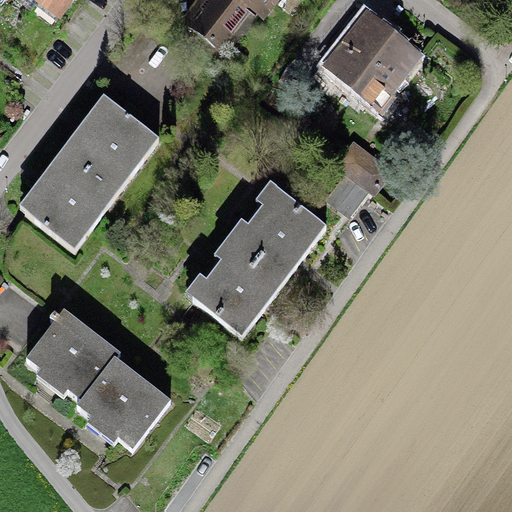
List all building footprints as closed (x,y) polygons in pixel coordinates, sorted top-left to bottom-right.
[(73,0),(41,0),(40,1),(61,17),(73,0)] [(273,0),(211,0),(189,28),(228,58),(273,0)] [(420,57),(368,17),(352,38),(351,37),(341,49),(347,54),(332,74),(325,69),(302,99),(330,121),(353,91),(383,114),(395,99),(385,91),(399,72),(405,77),(420,57)] [(109,105),(67,160),(116,198),(158,143),(109,105)] [(354,163),(346,157),(337,169),(373,196),(388,176),(361,155),(354,163)] [(74,252),(116,198),(67,160),(25,215),(74,252)] [(345,177),(327,200),(351,217),(368,194),(345,177)] [(277,193),(235,247),(284,285),(326,230),(277,193)] [(241,340),(284,285),(235,247),(192,303),(241,340)] [(67,394),(82,406),(115,362),(120,356),(64,314),(59,320),(55,317),(51,322),(55,326),(27,363),(41,374),(46,374),(67,389),(67,394)] [(170,404),(115,362),(82,406),(78,411),(92,422),(97,421),(117,437),(118,442),(133,453),(170,404)]
